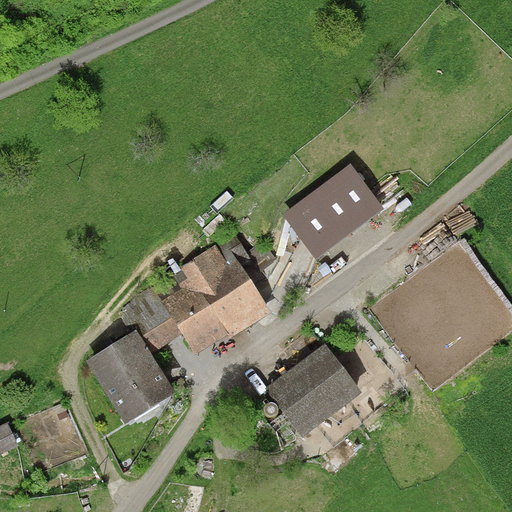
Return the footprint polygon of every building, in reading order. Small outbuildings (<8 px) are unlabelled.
[(187,286),(159,302),(179,336),(188,353),(257,313),(220,250),(180,273),(187,286)] [(132,339),(142,357),(179,336),(159,302),(155,296),(119,317),(132,339)] [(132,339),(83,367),(118,427),(166,399),(142,357),(132,339)] [(319,355),(264,394),(294,437),(349,397),(319,355)] [(5,431),(0,433),(0,454),(14,448),(5,431)]
